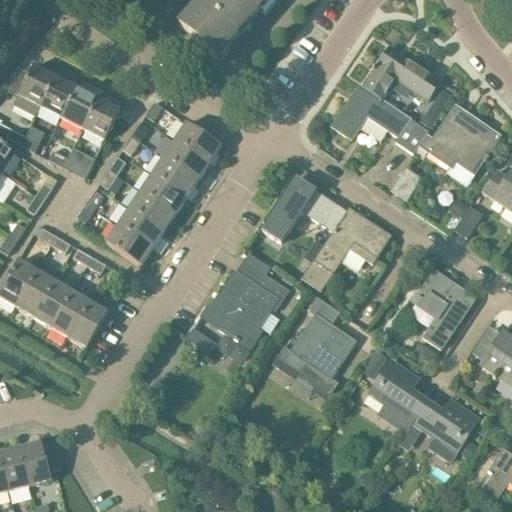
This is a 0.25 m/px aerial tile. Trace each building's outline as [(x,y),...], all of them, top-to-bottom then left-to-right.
[(204,0),(178,30),(216,63),(271,0),(204,0)] [(389,50),(362,91),(361,91),(381,104),(382,104),(396,84),(427,105),(440,85),(389,50)] [(35,122),(40,111),(39,111),(55,81),(33,69),(17,99),(12,111),(35,122)] [(61,122),(76,92),(55,81),(39,111),(40,111),(61,122)] [(410,123),(382,104),(381,104),(361,91),(362,91),(359,89),(330,130),(350,144),(366,120),(397,141),(394,145),(412,157),(425,139),(427,135),(409,123),(410,123)] [(82,133),(98,103),(76,92),(61,122),(82,133)] [(98,103),(82,133),(104,144),(120,114),(98,103)] [(154,106),(145,119),(153,125),(162,112),(154,106)] [(431,143),(425,139),(412,157),(418,150),(451,172),(455,165),(473,178),(499,140),(454,109),(431,143)] [(7,138),(10,133),(0,126),(0,138),(5,142),(7,138)] [(131,140),(139,146),(148,133),(140,127),(131,140)] [(173,144),(209,168),(221,150),(185,127),(173,144)] [(20,149),(24,140),(10,133),(7,138),(5,142),(20,149)] [(39,148),(24,140),(20,149),(34,156),(39,148)] [(130,159),(139,146),(131,140),(122,154),(130,159)] [(209,168),(173,144),(162,161),(197,185),(209,168)] [(0,146),(0,177),(1,178),(16,157),(0,146)] [(48,164),(62,171),(67,162),(52,155),(48,164)] [(108,174),(116,180),(125,166),(117,161),(108,174)] [(197,185),(162,161),(151,178),(186,202),(197,185)] [(67,162),(62,171),(77,178),(81,169),(67,162)] [(405,172),(390,195),(406,206),(421,183),(405,172)] [(511,172),(506,181),(496,174),(482,196),(511,216),(511,172)] [(108,193),(116,180),(108,174),(99,187),(108,193)] [(186,202),(151,178),(139,195),(175,219),(186,202)] [(347,216),(346,216),(315,195),(295,182),(261,234),(280,247),(301,215),(333,236),(347,216)] [(34,200),(43,205),(52,192),(43,187),(34,200)] [(94,195),(85,208),(94,214),(103,200),(94,195)] [(175,219),(139,195),(128,213),(163,236),(175,219)] [(34,219),(43,205),(34,200),(26,213),(34,219)] [(456,203),(448,215),(461,222),(468,211),(456,203)] [(94,214),(85,208),(76,222),(85,227),(94,214)] [(468,211),(461,222),(453,234),(466,243),(482,218),(469,210),(468,211)] [(163,236),(128,213),(117,229),(152,253),(163,236)] [(348,213),(346,216),(347,216),(333,236),(302,282),(320,294),(348,252),(372,267),(390,240),(348,213)] [(8,239),(17,245),(25,232),(17,226),(8,239)] [(140,270),(152,253),(117,229),(105,247),(140,270)] [(51,249),(56,240),(42,232),(37,241),(51,249)] [(0,253),(7,259),(17,245),(8,239),(0,251),(0,253)] [(70,248),(56,240),(51,249),(65,257),(70,248)] [(86,269),(91,261),(77,253),(72,261),(86,269)] [(105,269),(91,261),(86,269),(100,278),(105,269)] [(0,302),(15,311),(36,274),(18,263),(0,293),(0,302)] [(127,282),(113,273),(108,282),(122,290),(127,282)] [(32,321),(54,285),(36,274),(15,311),(32,321)] [(420,294),(427,299),(420,310),(435,321),(422,341),(440,353),(474,302),(433,274),(420,294)] [(234,275),(210,313),(226,323),(220,333),(236,343),(235,344),(239,347),(240,346),(252,353),(263,336),(259,333),(272,312),(276,314),(289,294),(265,279),(258,291),(234,275)] [(50,331),(71,295),(54,285),(32,321),(50,331)] [(67,342),(89,305),(71,295),(50,331),(67,342)] [(283,350),(276,360),(331,396),(338,386),(331,381),(355,345),(331,329),(339,317),(339,316),(316,300),(315,301),(307,314),(314,319),(291,354),(283,350)] [(107,316),(89,305),(67,342),(86,352),(107,316)] [(191,333),(186,342),(195,348),(200,339),(191,333)] [(480,368),(511,389),(511,341),(502,335),(480,368)] [(430,368),(437,359),(419,347),(412,356),(430,368)] [(378,355),(363,376),(372,382),(386,361),(378,355)] [(410,429),(426,405),(410,395),(418,383),(391,365),(368,400),(410,429)] [(442,416),(426,405),(410,429),(437,447),(436,450),(434,454),(434,458),(436,462),(438,464),(442,466),(446,466),(449,464),(453,461),(455,455),(477,422),(449,404),(442,416)] [(209,435),(200,429),(195,437),(203,443),(209,435)] [(502,431),(495,441),(505,447),(511,437),(502,431)] [(19,452),(29,490),(51,484),(49,476),(62,473),(54,444),(41,448),(41,446),(19,452)] [(468,446),(460,458),(469,463),(477,451),(468,446)] [(29,490),(19,452),(0,456),(0,465),(8,496),(29,490)] [(474,495),(493,507),(507,485),(511,488),(511,459),(502,453),(474,495)]
